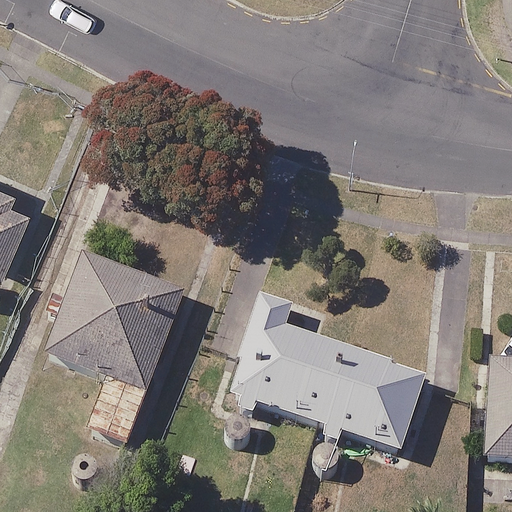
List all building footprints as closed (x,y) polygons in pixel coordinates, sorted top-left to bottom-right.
[(19,193),(0,185),(0,279),(5,281),(29,217),(12,210),(19,193)] [(186,303),(84,265),(46,369),(106,391),(86,445),(128,460),(186,303)] [(225,405),(321,436),(308,477),(333,485),(346,444),(400,461),(425,384),(305,345),(313,319),(258,301),(225,405)] [(511,370),(492,369),(485,467),(511,468),(511,370)] [(249,462),(261,434),(229,420),(216,448),(249,462)]
